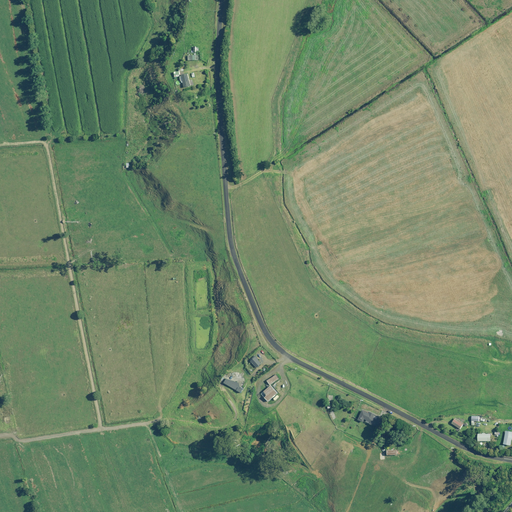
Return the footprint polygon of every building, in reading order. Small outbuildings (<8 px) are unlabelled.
[(191,86),(188,74),(183,75),(183,77),(182,78),(183,83),(184,83),(185,87),(191,86)] [(262,364),(256,356),(251,360),(257,368),(262,364)] [(279,379),(276,375),(267,381),(270,385),(279,379)] [(240,384),(229,377),(225,383),(241,393),(244,389),(240,386),(240,384)] [(278,393),(271,386),(264,392),(267,395),(265,397),(269,401),(278,393)] [(366,422),(381,428),(386,418),(388,413),(381,410),(380,415),(362,409),(358,420),(364,422),(365,419),(367,420),(366,422)] [(480,416),(472,416),(472,425),(475,425),(475,421),(480,421),(480,416)] [(464,424),(456,419),(452,423),(461,429),(464,424)] [(478,434),(478,441),(479,441),(479,445),(483,445),(483,441),(491,441),(491,434),(478,434)]
